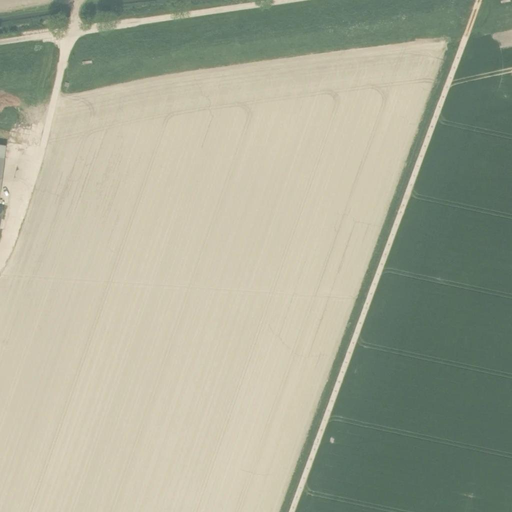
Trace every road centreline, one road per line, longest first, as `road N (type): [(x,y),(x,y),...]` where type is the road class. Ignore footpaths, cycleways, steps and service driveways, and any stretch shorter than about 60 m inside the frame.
road 1 (track): [(292,511),(478,0)]
road 2 (unclassified): [(0,42),(289,0)]
